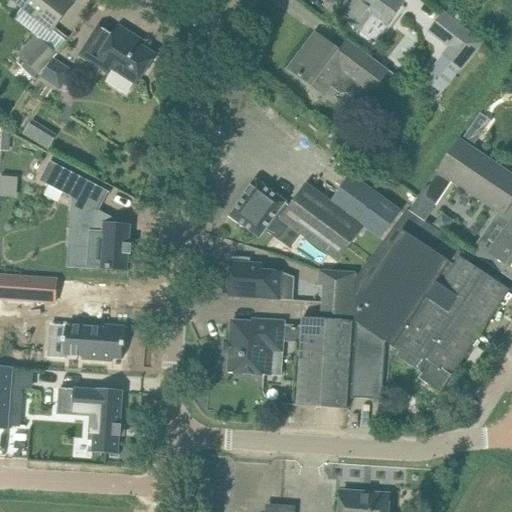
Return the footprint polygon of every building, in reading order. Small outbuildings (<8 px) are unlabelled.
[(67,0),(14,0),(33,15),(52,30),(61,20),(73,4),(67,0)] [(385,23),(401,1),(399,0),(342,0),(334,10),(346,18),(345,19),(348,21),(348,20),(359,29),(371,13),(385,23)] [(462,65),(482,39),(444,10),(427,32),(447,48),(441,55),(441,56),(426,76),(443,88),(461,64),(462,65)] [(137,86),(157,55),(131,39),(133,35),(118,26),(109,40),(95,31),(80,56),(109,74),(112,69),(137,86)] [(290,69),(311,85),(325,96),(332,86),(342,93),(365,89),(373,95),(388,71),(342,37),(341,38),(352,46),(345,56),(316,34),(290,69)] [(27,62),(39,73),(55,54),(43,44),(27,62)] [(41,78),(61,90),(73,69),(54,58),(41,78)] [(26,121),(20,136),(48,146),(54,131),(26,121)] [(472,126),(462,141),(473,148),(483,133),(472,126)] [(471,253),(511,279),(511,206),(511,205),(511,203),(511,174),(473,148),(462,141),(459,139),(437,172),(497,212),(471,253)] [(41,179),(40,181),(74,199),(79,202),(80,201),(78,200),(87,182),(109,193),(110,194),(111,193),(50,161),(50,162),(41,179)] [(401,212),(351,175),(331,202),(365,227),(380,239),(401,212)] [(0,177),(0,198),(13,199),(14,179),(0,177)] [(307,184),(290,207),(257,182),(253,188),(251,186),(245,194),(247,196),(233,215),(231,214),(228,218),(245,230),(246,228),(260,238),(265,232),(278,242),(290,226),(338,262),(365,227),(331,202),(307,184)] [(418,199),(409,212),(425,223),(436,208),(420,197),(418,199)] [(117,226),(118,222),(118,221),(99,211),(87,204),(86,205),(93,209),(90,247),(70,246),(69,266),(128,271),(129,271),(130,255),(132,255),(132,254),(130,254),(130,246),(132,246),(132,245),(130,244),(132,225),(131,225),(131,227),(117,226)] [(459,249),(461,246),(425,223),(409,212),(407,210),(360,273),(357,278),(349,398),(387,401),(391,353),(394,355),(463,252),(459,249)] [(0,222),(0,231),(21,232),(21,223),(0,222)] [(472,258),(463,252),(394,355),(423,374),(420,379),(441,393),(510,291),(469,263),(472,258)] [(233,257),(233,260),(230,260),(228,295),(281,298),(283,270),(262,268),(262,262),(249,261),(249,258),(233,257)] [(357,278),(360,273),(319,270),(318,286),(323,286),(321,320),(303,318),(302,326),(284,325),(284,322),(262,321),(262,323),(232,321),(229,373),(265,376),(267,352),(282,353),(283,341),(301,342),(297,406),(347,409),(348,398),(349,398),(357,278)] [(0,275),(0,299),(34,302),(36,278),(0,275)] [(67,324),(64,356),(83,357),(83,360),(111,362),(111,359),(122,360),(124,327),(104,326),(104,327),(67,324)] [(0,366),(0,429),(10,431),(10,426),(20,427),(22,401),(12,400),(14,368),(0,366)] [(59,388),(57,411),(94,414),(93,434),(91,453),(119,455),(121,436),(121,426),(124,391),(96,389),(96,390),(74,388),(74,390),(59,388)] [(340,511),(388,511),(389,495),(342,492),(340,511)] [(76,511),(77,505),(24,501),(23,511),(76,511)]
